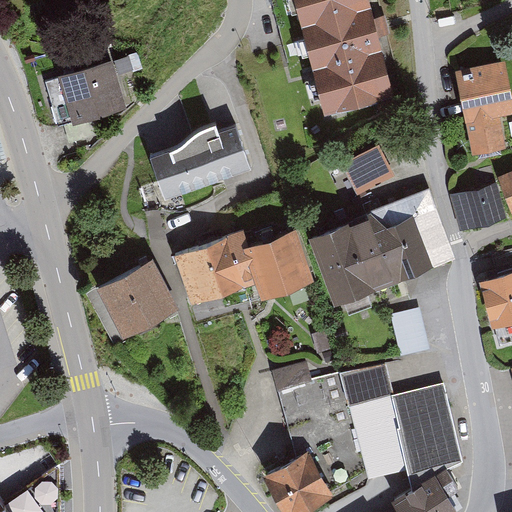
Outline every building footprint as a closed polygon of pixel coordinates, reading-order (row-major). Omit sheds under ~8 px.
[(387,91),(364,0),(298,0),(325,107),(387,91)] [(63,118),(69,138),(97,129),(91,111),(118,103),(112,81),(118,79),(110,53),(41,74),(55,121),(63,118)] [(457,70),(471,147),(499,142),(492,105),(510,102),(503,61),(457,70)] [(175,139),(145,148),(159,193),(247,165),(232,118),(211,125),(209,116),(175,139)] [(384,144),(345,160),(359,194),(398,178),(384,144)] [(511,163),(496,169),(511,213),(511,163)] [(492,178),(451,188),(460,223),(501,213),(492,178)] [(369,204),(370,207),(394,273),(449,252),(424,184),(369,204)] [(370,207),(307,230),(333,300),(396,278),(394,273),(370,207)] [(252,236),(237,241),(249,278),(254,294),(309,277),(292,223),(270,230),(267,221),(249,227),(252,236)] [(234,231),(174,251),(189,297),(249,278),(237,241),(234,231)] [(511,243),(489,250),(492,263),(511,257),(511,263),(478,273),(496,339),(511,334),(511,243)] [(145,256),(95,284),(123,336),(174,308),(145,256)] [(423,305),(394,311),(403,353),(432,346),(423,305)] [(321,327),(308,331),(313,349),(326,346),(321,327)] [(382,359),(337,367),(307,375),(303,358),(269,367),(292,455),(258,475),(280,511),(305,511),(365,476),(346,402),(388,391),(382,359)] [(439,380),(389,392),(412,485),(441,468),(439,462),(458,458),(439,380)] [(388,510),(384,511),(451,511),(442,496),(454,490),(441,468),(412,485),(384,502),(388,510)]
